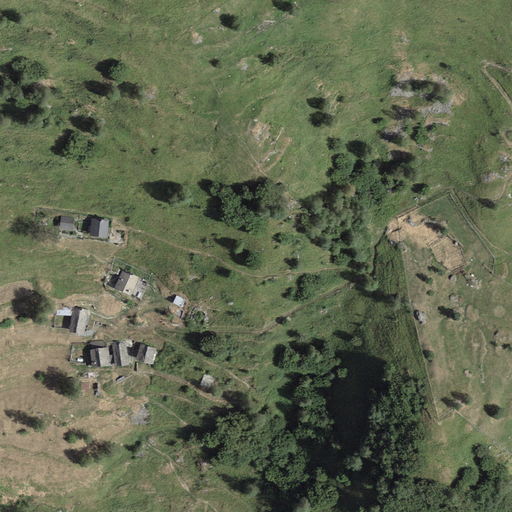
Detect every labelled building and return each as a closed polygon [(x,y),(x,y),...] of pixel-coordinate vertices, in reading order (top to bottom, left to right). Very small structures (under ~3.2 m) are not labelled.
[(74,218),(60,217),(59,229),(72,231),(74,218)] [(109,221),(92,219),(90,236),(107,238),(109,221)] [(138,279),(121,271),(113,289),(130,297),(138,279)] [(185,300),(176,296),(173,303),(182,307),(185,300)] [(89,311),(74,308),(69,332),(84,335),(89,311)] [(126,343),(112,345),(115,367),(129,365),(126,343)] [(141,344),(136,360),(151,365),(156,349),(141,344)] [(92,349),(89,349),(91,367),(109,365),(107,347),(104,347),(92,349)] [(214,379),(204,375),(200,384),(210,389),(214,379)]
